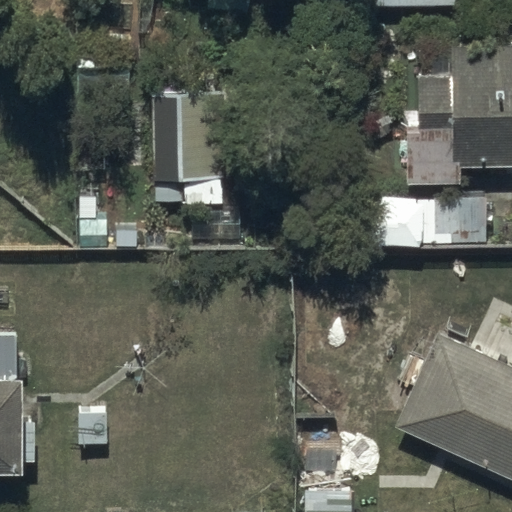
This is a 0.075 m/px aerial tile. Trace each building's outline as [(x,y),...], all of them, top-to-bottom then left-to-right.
[(511,39),(448,40),(448,71),(414,71),(414,119),(398,119),(398,177),(465,177),(465,158),(511,158),(511,39)] [(236,199),(220,199),(220,90),(151,90),(151,237),(236,237),(236,199)] [(485,188),(371,188),(371,238),(485,238),(485,188)] [(511,362),(434,327),(393,419),(511,473),(511,362)] [(0,463),(18,464),(19,456),(38,457),(39,413),(21,412),(22,370),(5,369),(6,331),(0,330),(0,463)]
